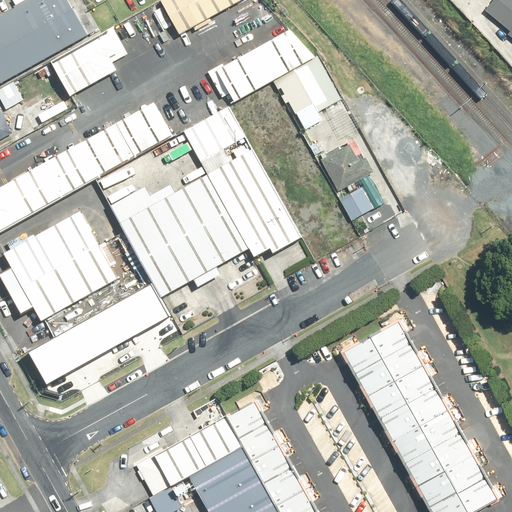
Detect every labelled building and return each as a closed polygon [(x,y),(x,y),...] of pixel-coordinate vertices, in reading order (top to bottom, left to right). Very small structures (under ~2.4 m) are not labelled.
[(59,0),(23,0),(0,13),(0,89),(84,42),(59,0)] [(167,0),(157,6),(175,37),(239,0),(167,0)] [(511,0),(496,0),(487,11),(511,31),(511,0)] [(288,29),(216,69),(236,103),(315,58),(288,29)] [(110,33),(50,67),(69,100),(113,75),(108,66),(124,57),(110,33)] [(323,116),(307,86),(287,97),(304,127),(323,116)] [(46,98),(20,113),(30,131),(56,116),(46,98)] [(0,234),(172,136),(153,103),(0,190),(0,234)] [(189,133),(213,175),(117,229),(158,302),(247,252),(252,260),(266,252),(270,258),(303,239),(230,110),(189,133)] [(0,119),(0,142),(10,137),(0,119)] [(357,140),(323,159),(342,193),(376,175),(357,140)] [(281,183),(300,215),(325,201),(307,168),(281,183)] [(376,209),(364,187),(344,198),(356,220),(376,209)] [(326,214),(341,241),(357,232),(342,205),(326,214)] [(118,281),(79,213),(0,257),(0,260),(6,271),(0,273),(0,287),(18,318),(30,311),(39,327),(118,281)] [(157,320),(141,292),(32,354),(48,382),(157,320)] [(474,511),(495,501),(396,322),(337,354),(424,511),(474,511)] [(312,511),(252,402),(136,466),(152,496),(183,479),(201,511),(312,511)]
